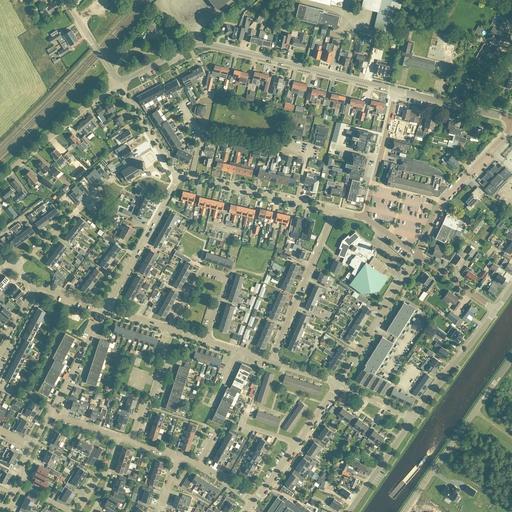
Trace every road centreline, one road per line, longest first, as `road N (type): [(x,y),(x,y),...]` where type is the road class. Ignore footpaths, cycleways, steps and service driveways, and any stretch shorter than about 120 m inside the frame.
road 1 (tertiary): [(396,91),(205,44),(119,79)]
road 2 (residential): [(192,178),(209,133),(307,156),(297,202)]
road 3 (tertiary): [(404,511),(511,358)]
road 4 (residential): [(418,256),(434,208),(507,133),(510,119)]
road 5 (residential): [(270,361),(335,211)]
road 6 (residential): [(178,175),(106,308)]
road 7 (residential): [(339,383),(418,256)]
road 8 (residential): [(0,179),(117,86)]
road 9 (residential): [(204,340),(219,276),(196,274),(171,329)]
road 10 (residential): [(414,419),(495,311)]
road 11 (residential): [(15,264),(114,178)]
road 12 (residential): [(365,217),(396,91)]
road 13 (residential): [(106,308),(49,414)]
